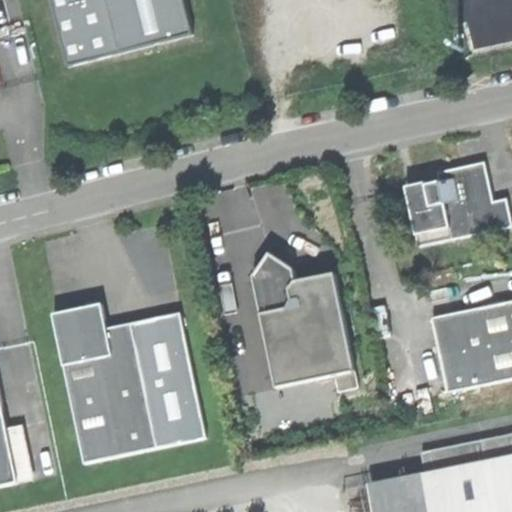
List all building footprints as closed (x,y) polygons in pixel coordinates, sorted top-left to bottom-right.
[(51,0),(68,62),(195,29),(187,0),(51,0)] [(407,188),(420,249),(511,229),(511,215),(509,200),(495,203),(487,164),(462,169),(439,174),(441,183),(434,185),(429,186),(429,183),(407,188)] [(337,376),(356,372),(337,274),(315,278),(299,281),(297,272),(271,254),(254,278),(279,389),(337,376)] [(434,320),(450,394),(511,380),(511,303),(494,307),(434,320)] [(85,466),(208,441),(182,314),(109,330),(104,305),(80,310),(61,314),(54,315),(85,466)] [(356,372),(337,376),(340,393),(360,388),(356,372)] [(0,489),(20,485),(8,429),(4,405),(0,388),(0,489)] [(434,511),(511,511),(511,435),(423,453),(427,475),(434,511)] [(375,511),(434,511),(427,475),(370,488),(375,511)]
